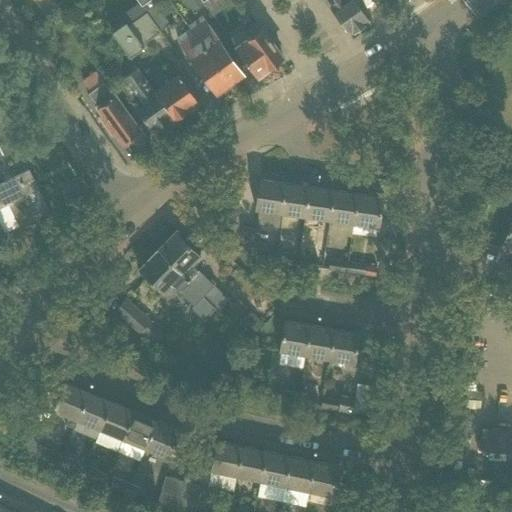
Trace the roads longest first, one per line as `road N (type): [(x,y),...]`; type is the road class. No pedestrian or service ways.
road 1 (residential): [(414,455),(167,403),(45,350),(18,325)]
road 2 (residential): [(130,211),(0,24)]
road 3 (residential): [(437,177),(314,164),(299,154),(280,115)]
road 4 (residential): [(130,211),(203,156),(280,115)]
road 5 (residential): [(18,325),(130,211)]
road 6 (residential): [(280,115),(418,38)]
road 7 (residential): [(437,177),(441,70),(418,38)]
road 8 (residential): [(429,322),(288,298)]
road 9 (residential): [(414,455),(429,322)]
